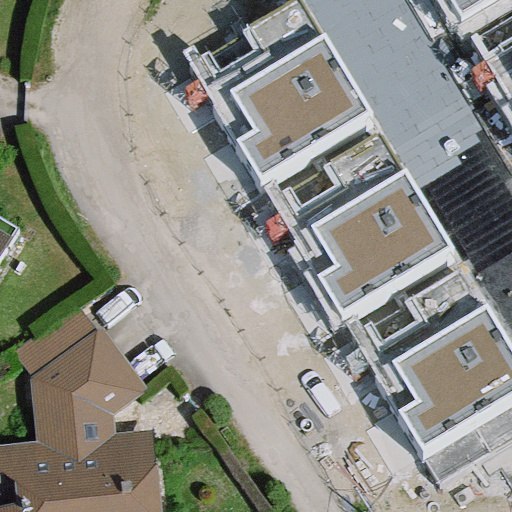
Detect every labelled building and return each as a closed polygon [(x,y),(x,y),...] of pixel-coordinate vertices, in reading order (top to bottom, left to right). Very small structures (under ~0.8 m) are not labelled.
[(511,110),(511,0),(446,0),(470,40),(511,110)] [(240,156),(441,489),(511,447),(511,356),(302,7),(198,70),(247,152),(240,156)] [(0,263),(19,233),(0,222),(0,263)] [(37,383),(100,338),(80,310),(17,355),(37,383)] [(100,338),(37,383),(42,449),(0,453),(0,511),(159,511),(152,439),(116,442),(114,417),(146,393),(103,336),(100,338)]
